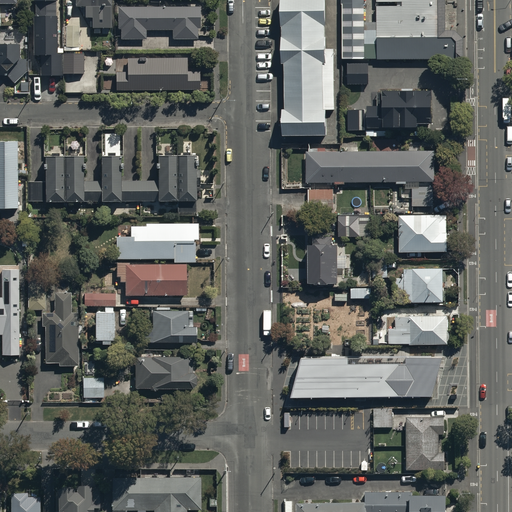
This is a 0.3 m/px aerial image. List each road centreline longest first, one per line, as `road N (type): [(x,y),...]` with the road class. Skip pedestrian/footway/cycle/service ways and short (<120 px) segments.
road 1 (tertiary): [(494,0),(498,511)]
road 2 (residential): [(245,111),(252,436)]
road 3 (residential): [(0,438),(252,436)]
road 4 (residential): [(0,114),(245,111)]
